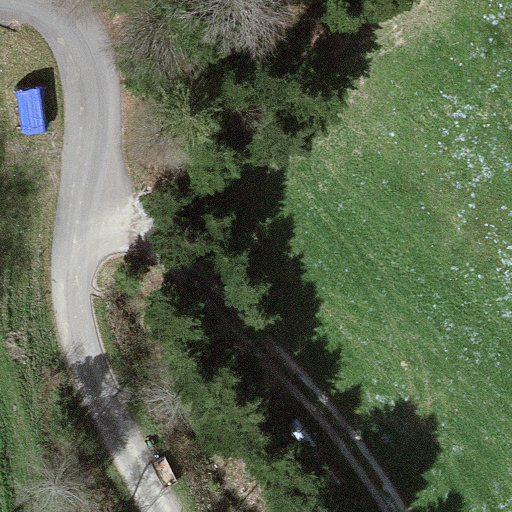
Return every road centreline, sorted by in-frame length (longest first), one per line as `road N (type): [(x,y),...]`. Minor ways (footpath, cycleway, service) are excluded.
road 1 (unclassified): [(162,511),(111,414),(76,313),(90,60),(79,28),(47,0)]
road 2 (track): [(83,176),(250,314),(348,443),(388,511)]
